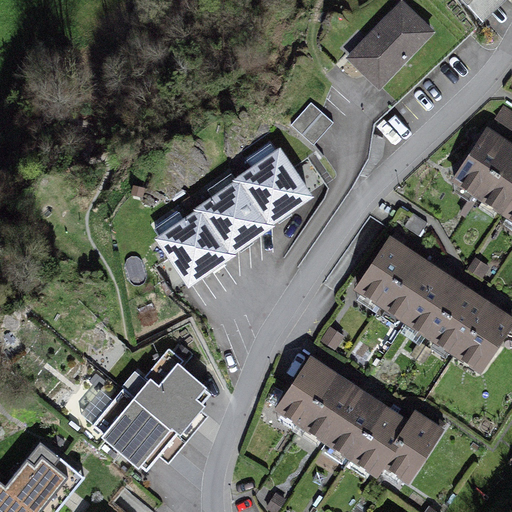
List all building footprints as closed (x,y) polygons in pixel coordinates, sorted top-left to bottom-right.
[(466,0),(482,18),(501,0),(466,0)] [(432,33),(403,4),(365,43),(371,48),(356,63),(380,87),(432,33)] [(334,123),(311,104),(292,126),(314,145),(334,123)] [(511,113),(504,108),(497,120),(511,129),(511,113)] [(511,147),(488,131),(455,180),(480,196),(511,147)] [(511,201),(511,147),(480,196),(505,213),(511,201)] [(310,196),(279,154),(239,182),(270,224),(310,196)] [(270,224),(239,182),(199,211),(230,253),(270,224)] [(230,253),(199,211),(160,239),(190,281),(230,253)] [(415,256),(391,239),(358,289),(383,305),(415,256)] [(440,272),(415,256),(383,305),(407,321),(440,272)] [(486,266),(477,260),(469,270),(479,276),(486,266)] [(464,288),(440,272),(407,321),(432,338),(464,288)] [(489,304),(464,288),(432,338),(456,354),(489,304)] [(511,319),(489,304),(456,354),(481,370),(508,328),(511,330),(511,319)] [(331,328),(323,341),(335,349),(344,336),(331,328)] [(430,351),(420,345),(413,356),(423,362),(430,351)] [(171,359),(136,400),(178,435),(212,394),(171,359)] [(278,409),(303,425),(336,376),(311,359),(278,409)] [(303,425),(328,441),(360,392),(336,376),(303,425)] [(178,435),(136,400),(123,389),(93,426),(147,471),(178,435)] [(328,441),(352,457),(385,408),(360,392),(328,441)] [(409,424),(385,408),(352,457),(377,473),(384,463),(409,424)] [(416,413),(409,424),(384,463),(408,480),(441,430),(416,413)] [(28,459),(5,487),(37,511),(57,511),(85,478),(60,457),(46,474),(28,459)] [(0,511),(37,511),(5,487),(0,493),(0,511)] [(277,495),(268,507),(274,511),(277,511),(285,501),(277,495)]
